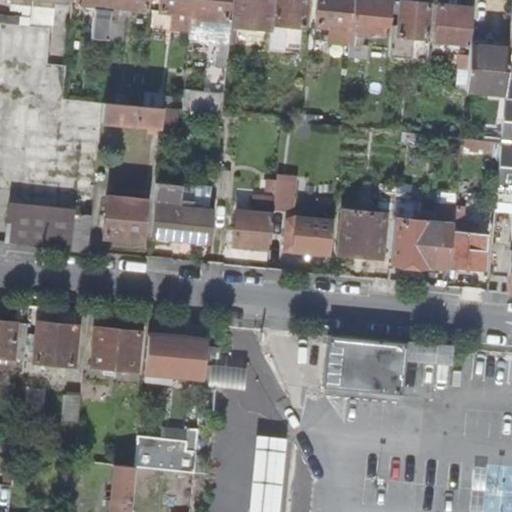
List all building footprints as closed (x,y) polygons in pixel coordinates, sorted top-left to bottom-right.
[(13,0),(13,6),(36,8),(37,0),(13,0)] [(37,0),(36,8),(55,10),(55,2),(72,4),(72,0),(37,0)] [(94,41),(114,42),(114,41),(118,0),(83,0),(83,6),(98,7),(94,41)] [(118,0),(114,41),(129,43),(132,16),(124,16),(124,10),(151,13),(152,0),(118,0)] [(195,22),(197,0),(166,0),(165,13),(189,16),(189,21),(195,22)] [(197,0),(195,22),(195,24),(203,25),(204,18),(230,22),(232,0),(197,0)] [(278,0),(238,0),(234,28),(244,29),(275,32),(276,26),(278,0)] [(275,32),(273,52),(290,53),(291,48),(306,50),(308,33),(310,27),(312,0),(282,0),(279,26),(276,26),(275,32)] [(355,37),(359,0),(323,0),(320,27),(350,30),(349,36),(355,37)] [(359,0),(355,37),(353,56),(372,59),(373,47),(369,46),(369,38),(361,38),(362,31),(390,34),(393,1),(386,0),(359,0)] [(435,6),(405,2),(401,44),(408,45),(409,38),(431,41),(435,6)] [(438,44),(474,48),(475,46),(478,10),(443,6),(438,44)] [(38,212),(35,245),(90,251),(105,124),(107,103),(68,99),(71,67),(51,64),(55,29),(34,27),(0,24),(0,170),(42,174),(38,212)] [(234,37),(233,48),(242,49),(244,29),(234,28),(234,37)] [(219,84),(229,84),(233,48),(234,37),(225,36),(219,84)] [(474,48),(470,92),(509,96),(511,79),(511,68),(511,49),(475,46),(474,48)] [(511,259),(508,293),(511,293),(511,78),(511,79),(509,96),(504,143),(503,154),(498,205),(511,206),(511,259)] [(186,96),(184,111),(225,115),(227,99),(186,96)] [(107,103),(105,124),(163,130),(166,109),(148,107),(107,103)] [(483,151),(503,154),(504,143),(484,141),(483,151)] [(236,157),(223,156),(219,182),(234,184),(236,157)] [(257,179),(255,192),(278,194),(279,191),(280,181),(257,179)] [(156,191),(151,237),(211,243),(215,208),(181,204),(182,194),(156,191)] [(234,245),(272,249),(276,215),(278,194),(255,192),(241,191),(234,245)] [(278,194),(276,215),(291,217),(294,193),(279,191),(278,194)] [(148,199),(110,195),(106,238),(143,241),(148,199)] [(397,198),(395,217),(396,217),(391,262),(450,268),(450,267),(456,213),(446,212),(444,223),(412,219),(415,199),(397,198)] [(318,220),(335,221),(336,209),(319,207),(318,220)] [(14,209),(11,243),(35,245),(38,212),(14,209)] [(390,215),(344,210),(339,254),(380,258),(384,221),(389,221),(390,215)] [(456,213),(450,267),(486,271),(488,251),(475,250),(478,235),(463,233),(465,214),(456,213)] [(286,250),(332,254),(335,221),(318,220),(299,218),(289,223),(286,250)] [(0,322),(0,359),(12,360),(14,345),(28,347),(30,325),(0,322)] [(28,347),(27,352),(37,353),(36,363),(77,367),(81,327),(31,323),(30,325),(28,347)] [(143,333),(98,329),(93,369),(138,373),(143,333)] [(154,374),(159,335),(149,334),(144,380),(171,382),(172,375),(154,374)] [(205,378),(209,339),(159,335),(154,374),(205,378)] [(452,364),(454,348),(329,336),(324,386),(402,394),(405,359),(411,360),(408,384),(425,386),(427,361),(452,364)] [(64,421),(81,423),(83,397),(68,395),(64,421)] [(275,511),(278,438),(247,436),(243,511),(275,511)] [(170,452),(167,472),(195,475),(197,454),(170,452)] [(108,511),(131,511),(136,469),(113,467),(108,511)]
